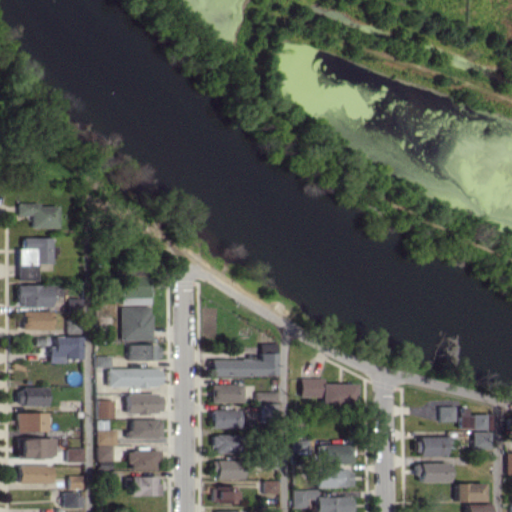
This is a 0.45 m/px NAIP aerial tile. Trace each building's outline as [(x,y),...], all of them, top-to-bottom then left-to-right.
[(28,227),(54,227),(54,203),(14,203),(14,215),(27,215),(28,227)] [(34,279),(34,263),(47,262),(47,237),(19,237),(19,248),(14,248),(14,280),(34,279)] [(145,303),(146,274),(122,273),(122,303),(145,303)] [(47,284),(13,284),(13,305),(47,305),(47,284)] [(77,298),(50,297),(50,310),(76,311),(77,298)] [(147,305),(116,306),(117,339),(148,339),(147,305)] [(48,310),(18,309),(17,328),(47,329),(48,310)] [(50,336),(50,346),(45,346),(45,362),(63,362),(63,358),(78,357),(77,335),(50,336)] [(273,374),(272,342),(256,342),(256,358),(206,359),(206,375),(273,374)] [(124,359),(154,359),(154,344),(123,344),(124,359)] [(91,366),(106,366),(107,355),(91,355),(91,366)] [(102,367),(102,385),(156,386),(157,367),(102,367)] [(295,397),(317,396),(317,405),(352,405),(352,382),(319,383),(318,377),(295,378),(295,397)] [(238,383),(206,383),(206,402),(238,401),(238,383)] [(43,387),(14,387),(14,405),(43,405),(43,387)] [(252,400),(273,400),(273,390),(252,391),(252,400)] [(157,393),(121,393),(122,413),(157,412),(157,393)] [(93,417),(109,417),(109,399),(92,399),(93,417)] [(271,403),(256,402),(256,415),(271,415),(271,403)] [(450,420),(450,406),(434,405),(434,420),(450,420)] [(235,408),(206,409),(207,427),(235,427),(235,408)] [(453,428),(485,429),(486,414),(462,413),(462,409),(454,409),(453,428)] [(43,411),(13,412),(13,431),(43,430),(43,411)] [(156,418),(126,419),(126,430),(122,430),(122,438),(156,437),(156,418)] [(111,444),(111,429),(103,428),(103,419),(92,419),(91,443),(111,444)] [(485,431),(467,430),(466,448),(485,448),(485,431)] [(208,452),(234,452),(234,434),(208,434),(208,452)] [(50,437),(14,436),(14,457),(50,457),(50,437)] [(410,437),(410,455),(440,455),(440,436),(410,437)] [(304,438),(288,439),(288,452),(305,452),(304,438)] [(347,462),(347,443),(313,444),(313,455),(318,454),(319,462),(347,462)] [(107,459),(107,444),(92,445),(92,460),(107,459)] [(78,448),(62,448),(62,462),(79,461),(78,448)] [(153,449),(123,449),(123,468),(153,469),(153,449)] [(501,473),(511,472),(511,451),(500,452),(501,473)] [(208,478),(237,478),(237,459),(208,459),(208,478)] [(444,462),(412,462),(411,481),(443,481),(444,462)] [(47,482),(47,464),(15,464),(15,482),(47,482)] [(347,486),(348,468),(312,468),(311,486),(347,486)] [(78,475),(64,475),(64,488),(77,488),(78,475)] [(155,476),(126,475),(126,494),(154,495),(155,476)] [(258,492),(272,492),(272,479),(258,479),(258,492)] [(480,500),(479,481),(450,482),(451,501),(480,500)] [(231,485),(208,485),(207,502),(231,502),(231,485)] [(347,511),(347,495),(312,496),(312,489),(287,489),(287,507),(309,506),(309,511),(347,511)] [(59,506),(78,506),(78,492),(59,492),(59,506)] [(484,511),(485,503),(461,503),(460,511),(484,511)]
